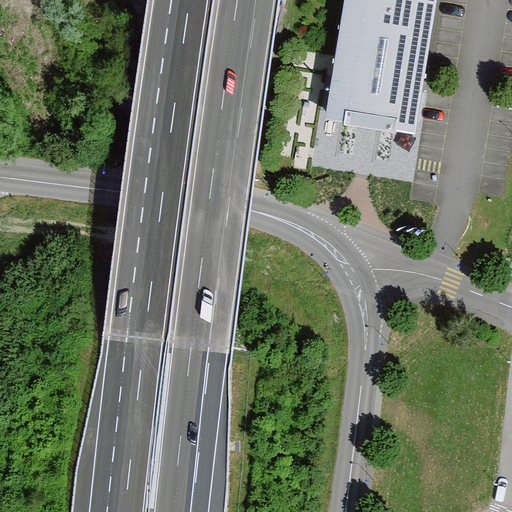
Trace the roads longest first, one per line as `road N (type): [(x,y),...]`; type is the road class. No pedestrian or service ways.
road 1 (motorway): [(172,511),(238,0)]
road 2 (motorway): [(187,0),(124,511)]
road 3 (residential): [(0,180),(287,221),(326,241),(352,269)]
road 4 (residential): [(352,269),(363,348),(343,511)]
road 5 (unclassified): [(352,269),(429,275),(511,306)]
